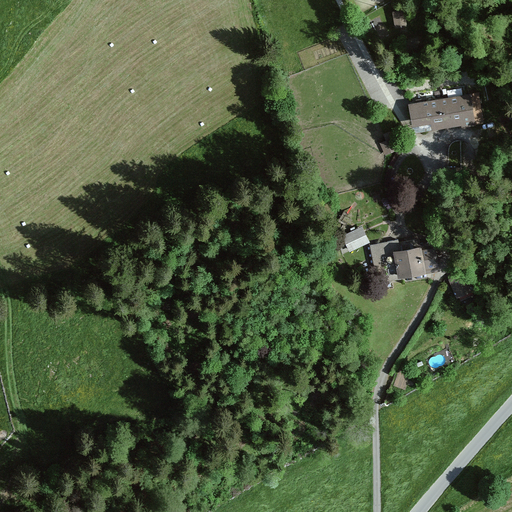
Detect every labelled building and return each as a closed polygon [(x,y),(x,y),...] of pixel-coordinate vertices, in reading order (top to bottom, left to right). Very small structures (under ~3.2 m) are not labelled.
[(447,99),(412,105),(416,132),(481,122),(476,84),(446,89),(447,99)] [(352,250),(371,241),(363,224),(343,234),(352,250)] [(396,247),(401,246),(400,239),(383,243),(391,280),(408,277),(407,274),(402,275),(396,247)] [(401,246),(396,247),(402,275),(407,274),(431,269),(427,247),(425,241),(401,246)] [(439,244),(427,247),(431,269),(444,266),(439,244)] [(469,270),(453,276),(459,293),(475,287),(469,270)]
